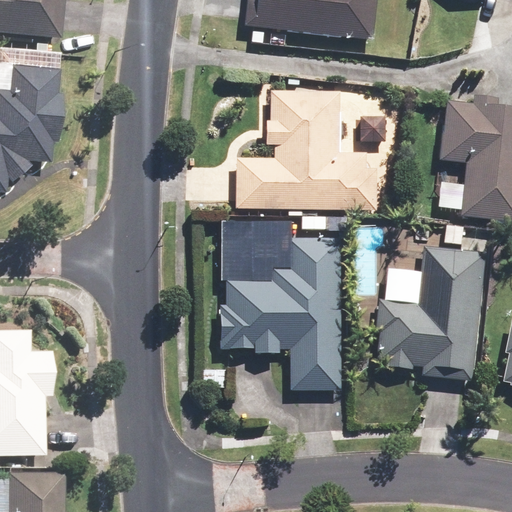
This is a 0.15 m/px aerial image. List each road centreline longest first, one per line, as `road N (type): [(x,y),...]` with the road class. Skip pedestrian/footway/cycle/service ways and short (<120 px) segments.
road 1 (residential): [(511,489),(409,479),(145,493)]
road 2 (unknown): [(148,45),(398,74),(511,53)]
road 3 (residential): [(154,0),(127,257)]
road 4 (residential): [(127,257),(145,493)]
road 5 (residential): [(127,257),(0,256)]
